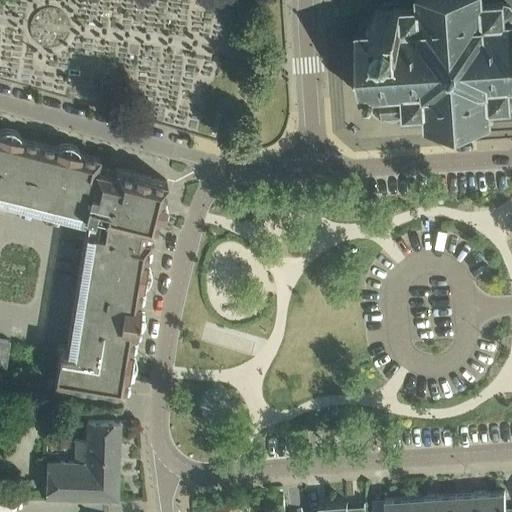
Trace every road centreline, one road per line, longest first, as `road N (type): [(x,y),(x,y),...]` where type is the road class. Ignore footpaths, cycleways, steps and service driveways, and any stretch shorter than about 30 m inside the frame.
road 1 (residential): [(227,172),(208,194),(182,274),(163,373),(159,436),(190,470)]
road 2 (residential): [(190,470),(511,449)]
road 3 (residential): [(227,172),(0,114)]
road 4 (residential): [(511,160),(317,169)]
road 5 (residential): [(317,169),(307,0)]
